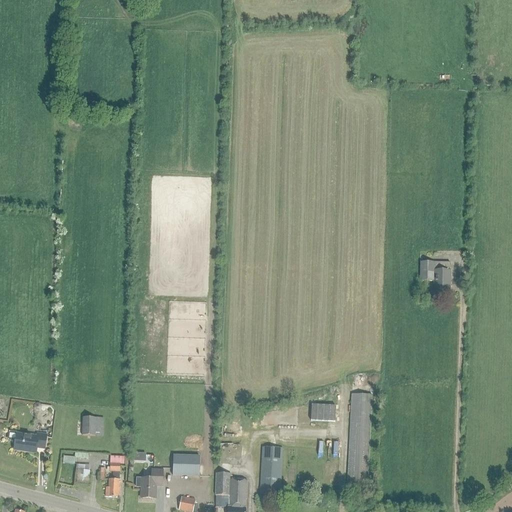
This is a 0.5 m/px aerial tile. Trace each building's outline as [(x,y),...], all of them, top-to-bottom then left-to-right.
[(419,263),(420,282),(433,282),(433,293),(450,293),(450,271),(449,271),(449,263),(419,263)] [(347,495),(366,495),(371,396),(351,395),(347,495)] [(41,407),(39,404),(36,404),(33,406),(33,409),(35,412),(38,412),(41,410),(41,407)] [(124,421),(125,409),(115,409),(114,420),(124,421)] [(81,436),(102,437),(103,418),(96,418),(82,418),(81,436)] [(7,439),(9,441),(15,442),(13,450),(36,453),(36,448),(44,449),(46,435),(36,433),(36,437),(16,434),(16,433),(10,432),(8,434),(7,439)] [(259,494),(280,496),(282,449),(262,448),(259,494)] [(65,463),(76,464),(76,456),(65,456),(65,463)] [(180,477),(181,457),(173,457),(172,477),(180,477)] [(119,495),(120,481),(119,480),(120,465),(110,464),(109,472),(113,472),(112,480),(109,480),(108,488),(106,488),(105,497),(117,498),(117,495),(119,495)] [(75,482),(87,484),(89,471),(77,469),(75,482)] [(162,487),(162,471),(151,470),(151,479),(136,479),(136,489),(141,489),(140,499),(155,499),(156,487),(162,487)] [(228,509),(227,511),(228,511),(227,511),(244,511),(245,509),(245,500),(246,500),(247,481),(229,480),(230,474),(216,474),(215,496),(216,496),(215,507),(227,508),(228,509)] [(178,510),(186,511),(192,511),(195,500),(181,498),(178,510)]
